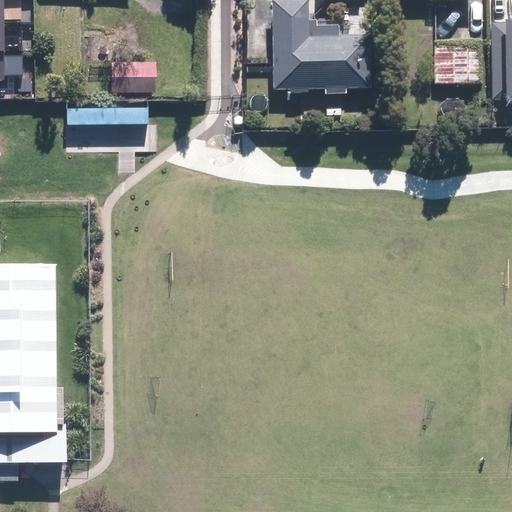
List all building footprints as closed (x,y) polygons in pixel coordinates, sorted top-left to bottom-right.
[(312,0),(275,0),(277,87),(374,85),(373,34),(341,35),(341,23),(313,24),(312,0)] [(511,21),(494,21),(495,97),(511,96),(511,16),(511,17),(511,21)] [(482,41),(437,41),(437,80),(482,80),(482,41)] [(160,61),(111,60),(110,88),(160,89),(160,61)] [(61,382),(59,259),(0,260),(0,473),(22,473),(22,458),(62,458),(62,473),(69,472),(68,382),(61,382)]
